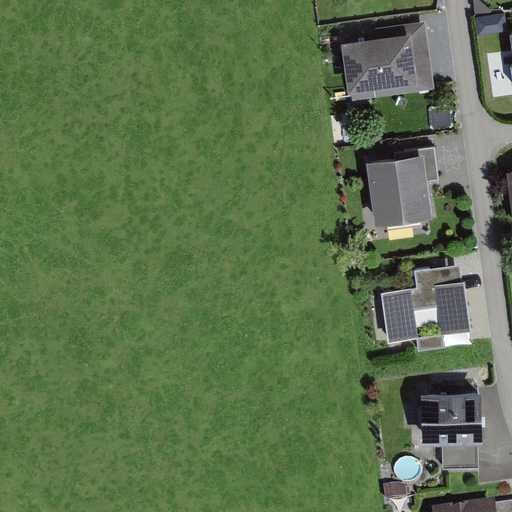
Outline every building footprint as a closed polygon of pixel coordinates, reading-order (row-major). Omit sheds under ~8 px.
[(380,38),(345,41),(349,92),(374,90),(374,95),(434,91),(429,22),(379,25),(380,38)] [(424,154),(370,160),(378,224),(431,218),(424,154)] [(419,286),(385,290),(390,338),(469,329),(462,266),(417,271),(419,286)] [(471,330),(444,333),(445,342),(471,340),(471,330)] [(484,391),(424,391),(423,443),(441,443),(441,465),(483,465),(484,391)] [(498,511),(497,502),(435,508),(435,511),(498,511)]
